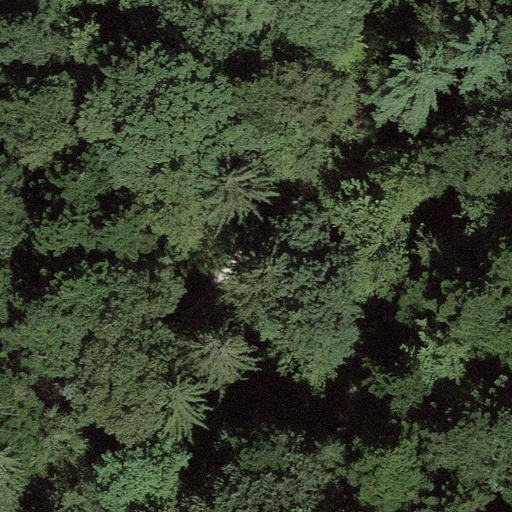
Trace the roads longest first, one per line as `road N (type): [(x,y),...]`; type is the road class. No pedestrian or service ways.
road 1 (track): [(35,511),(274,239),(357,93)]
road 2 (track): [(357,93),(375,314),(370,511)]
